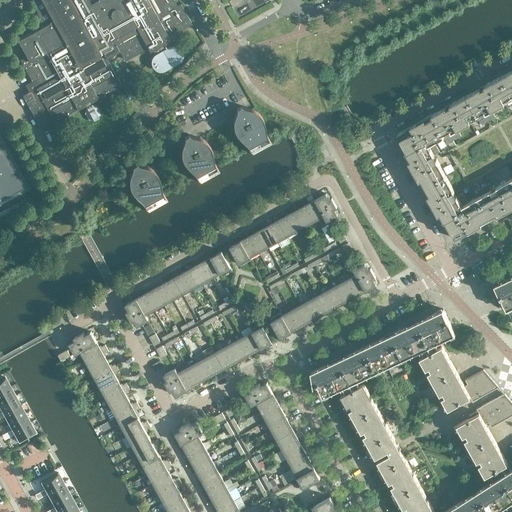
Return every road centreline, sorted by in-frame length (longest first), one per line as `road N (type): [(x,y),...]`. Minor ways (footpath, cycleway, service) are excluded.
road 1 (residential): [(111,305),(116,293),(325,180),(334,183),(397,299)]
road 2 (residential): [(449,270),(377,131),(511,56)]
road 3 (residential): [(366,511),(283,366)]
road 4 (residential): [(283,366),(397,299)]
road 5 (residential): [(177,416),(111,305)]
